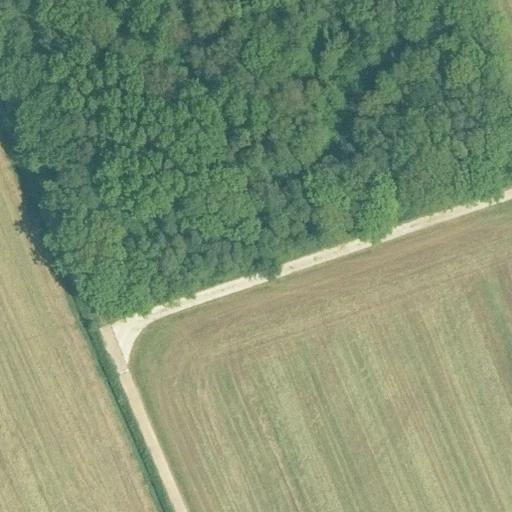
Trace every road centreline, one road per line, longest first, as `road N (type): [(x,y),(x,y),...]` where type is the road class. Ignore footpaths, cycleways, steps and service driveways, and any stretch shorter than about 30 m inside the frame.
road 1 (track): [(180,511),(0,93)]
road 2 (track): [(109,344),(446,210),(511,192)]
